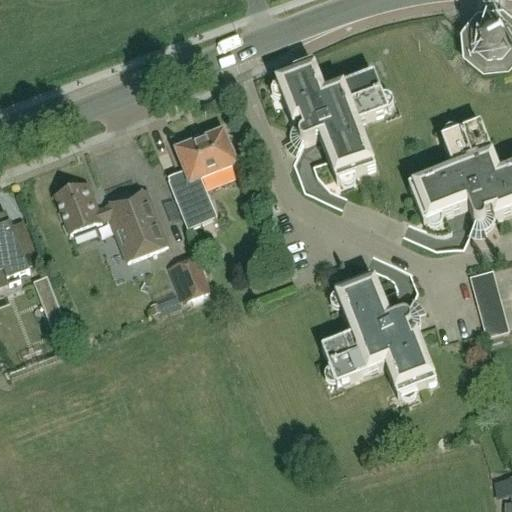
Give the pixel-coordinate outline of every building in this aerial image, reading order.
[(484,34),(474,46),(475,62),(488,72),(504,71),(511,60),(511,42),(500,32),(492,33),(484,34)] [(389,117),(388,114),(389,113),(391,113),(392,111),(392,110),(393,109),(393,107),(393,105),(393,104),(392,102),(391,101),(390,100),(388,99),(387,99),(385,99),(384,99),(382,99),(382,98),(374,78),(353,86),(326,97),(314,66),(293,74),(294,79),(276,86),(277,88),(275,89),(274,91),(273,93),(272,95),(272,97),(273,99),(273,101),(274,102),(276,104),(278,104),(280,105),(283,104),(285,109),(292,128),(294,132),(292,136),(291,140),(291,144),(292,148),(285,150),(287,154),(290,158),(291,159),(294,161),(297,163),(304,148),(307,148),(309,148),(320,144),(322,149),(329,166),(336,183),(336,185),(355,178),(375,170),(360,129),(385,119),(389,117)] [(482,129),(461,137),(459,134),(456,132),(455,131),(454,131),(450,131),(449,132),(447,133),(446,134),(446,136),(445,138),(445,143),(442,144),(444,148),(454,173),(410,190),(411,193),(425,229),(446,221),(460,216),(469,212),(473,223),(474,225),(476,227),(477,228),(470,243),(474,244),(477,244),(478,244),(483,244),(487,243),(485,236),(488,234),(491,232),(493,228),(495,224),(511,217),(511,172),(500,177),(488,145),(482,129)] [(187,179),(185,180),(168,187),(188,235),(218,223),(202,183),(237,169),(223,136),(178,155),(187,179)] [(98,214),(88,189),(56,202),(71,240),(112,224),(128,267),(168,251),(146,195),(98,214)] [(7,221),(0,224),(0,277),(4,276),(9,289),(20,285),(18,280),(30,276),(10,227),(9,227),(7,221)] [(198,261),(169,273),(183,309),(212,297),(198,261)] [(470,282),(474,294),(497,288),(494,276),(470,282)] [(396,399),(397,398),(398,401),(402,405),(403,405),(405,406),(407,406),(409,406),(411,405),(412,404),(414,402),(415,399),(414,395),(413,392),(436,384),(423,351),(418,339),(418,337),(420,333),(421,329),(421,325),(420,322),(426,319),(424,315),(423,313),(422,311),(418,308),(414,306),(408,321),(405,321),(402,321),(392,326),(386,311),(383,303),(375,282),(340,295),(335,297),(336,299),(333,302),(332,303),(332,305),(332,308),(332,310),(333,312),(335,313),(339,315),(342,314),(352,341),(323,352),(328,365),(331,373),(328,376),(327,377),(326,380),(325,382),(326,384),(327,386),(329,387),(331,389),(332,389),(334,389),(337,389),(338,391),(344,388),(386,372),(394,392),(396,399)] [(474,294),(477,306),(500,300),(497,288),(474,294)] [(503,312),(500,300),(477,306),(480,318),(503,312)] [(41,310),(53,341),(67,336),(55,305),(41,310)] [(503,312),(480,318),(483,331),(507,325),(503,312)] [(510,337),(507,325),(483,331),(485,338),(487,343),(510,337)]
